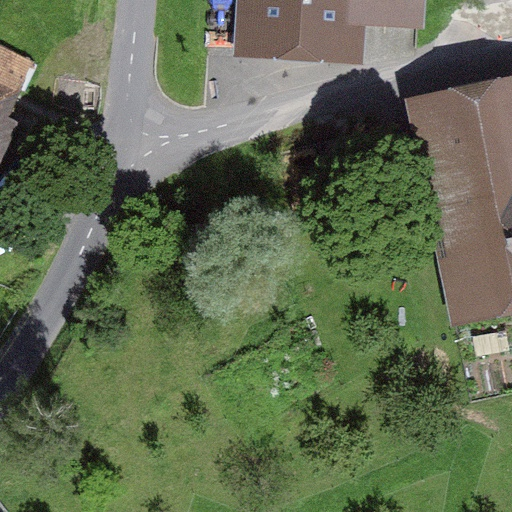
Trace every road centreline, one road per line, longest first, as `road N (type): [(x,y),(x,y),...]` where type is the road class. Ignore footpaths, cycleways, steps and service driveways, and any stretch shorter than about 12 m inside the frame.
road 1 (unclassified): [(511,66),(128,155)]
road 2 (unclassified): [(128,155),(45,324),(0,393)]
road 3 (unclassified): [(128,155),(139,0)]
road 4 (track): [(0,109),(43,138),(128,155)]
